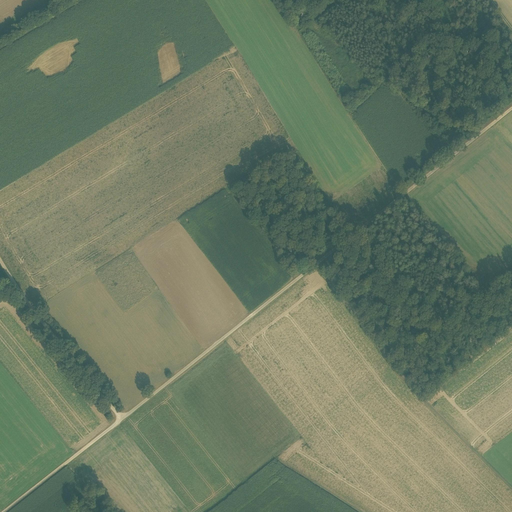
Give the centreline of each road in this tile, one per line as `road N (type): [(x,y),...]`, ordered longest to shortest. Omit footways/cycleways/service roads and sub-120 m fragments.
road 1 (unclassified): [(511,110),(122,417)]
road 2 (track): [(258,474),(511,268)]
road 3 (unclassified): [(0,258),(122,417)]
road 4 (track): [(511,490),(381,373)]
road 5 (track): [(122,417),(3,511)]
